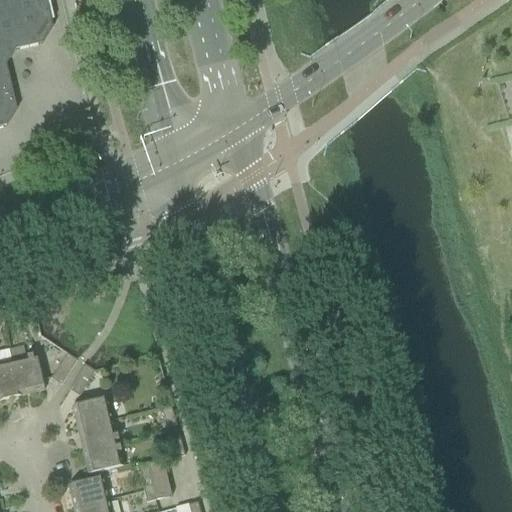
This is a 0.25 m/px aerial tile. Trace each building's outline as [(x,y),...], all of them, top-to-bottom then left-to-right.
[(0,0),(0,128),(4,128),(15,111),(4,67),(14,51),(40,45),(51,29),(43,0),(0,0)] [(50,380),(60,387),(77,362),(66,355),(50,380)] [(35,357),(12,362),(21,397),(43,392),(35,357)] [(12,362),(0,365),(0,402),(21,397),(12,362)] [(83,366),(67,392),(77,399),(94,373),(83,366)] [(71,409),(76,431),(111,423),(106,400),(71,409)] [(175,427),(170,409),(161,411),(166,430),(175,427)] [(76,431),(82,454),(117,446),(111,423),(76,431)] [(184,458),(179,439),(169,442),(175,461),(184,458)] [(117,446),(82,454),(87,477),(122,468),(117,446)] [(147,467),(153,491),(155,502),(170,499),(162,463),(147,467)] [(137,469),(143,494),(153,491),(147,467),(137,469)] [(67,488),(72,511),(107,502),(102,479),(95,481),(67,488)] [(153,491),(143,494),(145,505),(155,502),(153,491)] [(72,511),(109,511),(107,502),(72,511)]
